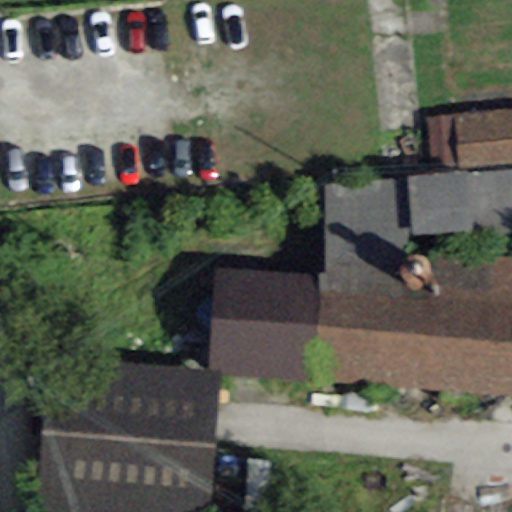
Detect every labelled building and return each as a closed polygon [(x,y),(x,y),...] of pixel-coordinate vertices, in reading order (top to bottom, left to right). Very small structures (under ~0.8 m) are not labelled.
[(430,181),(511,173),(511,111),(427,119),(430,181)] [(511,173),(430,181),(405,183),(409,235),(511,229),(511,173)] [(405,183),(321,186),(324,275),(323,291),(407,297),(410,254),(409,235),(405,183)] [(316,386),(511,398),(511,260),(410,254),(407,297),(323,291),(316,386)] [(220,379),(316,386),(323,291),(324,275),(216,267),(208,372),(220,373),(220,379)] [(208,511),(220,379),(220,373),(208,372),(50,358),(37,511),(40,511),(208,511)]
